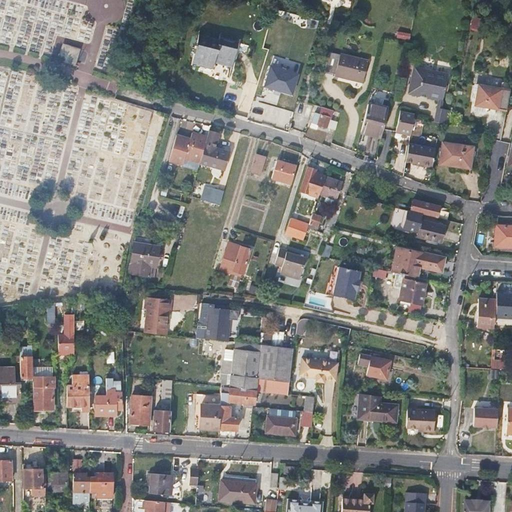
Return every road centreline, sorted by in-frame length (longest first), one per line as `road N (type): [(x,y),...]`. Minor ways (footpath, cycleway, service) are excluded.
road 1 (residential): [(159,104),(297,139),(472,207)]
road 2 (residential): [(127,445),(446,465)]
road 3 (residential): [(446,465),(451,307),(460,267)]
road 4 (residential): [(0,435),(127,445)]
